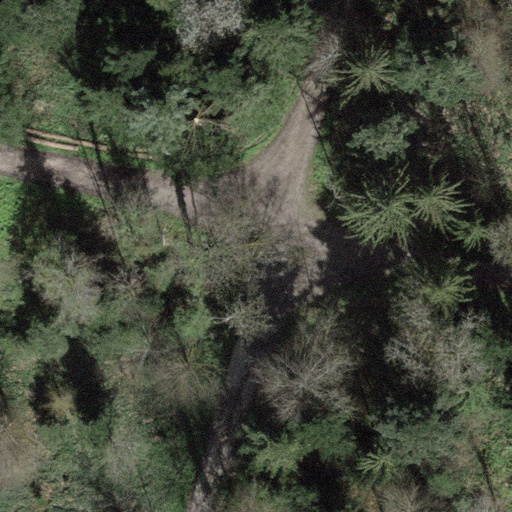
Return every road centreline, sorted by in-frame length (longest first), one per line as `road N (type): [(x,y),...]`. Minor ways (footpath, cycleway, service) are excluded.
road 1 (track): [(337,0),(192,511)]
road 2 (track): [(511,260),(0,138)]
